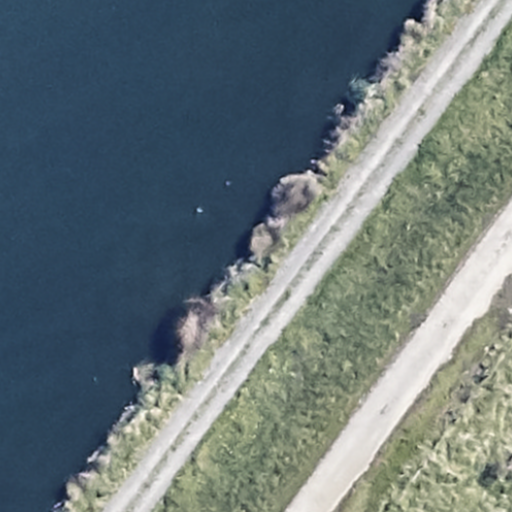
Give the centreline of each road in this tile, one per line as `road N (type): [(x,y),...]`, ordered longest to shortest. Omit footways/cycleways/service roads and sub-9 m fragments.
road 1 (track): [(507,0),(127,511)]
road 2 (track): [(511,225),(305,511)]
